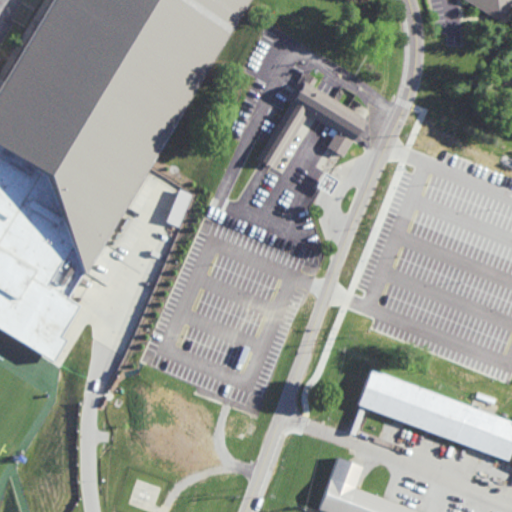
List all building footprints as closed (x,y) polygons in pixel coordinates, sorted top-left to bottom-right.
[(50,0),(0,83),(0,149),(43,176),(64,228),(81,271),(82,275),(248,0),(50,0)] [(511,0),(500,21),(464,0),(511,0)] [(255,158),(273,169),(307,114),(336,131),(327,147),(341,157),(364,118),(311,87),(316,79),(308,73),(255,158)] [(0,149),(43,176),(81,271),(65,298),(77,305),(58,336),(64,340),(51,361),(0,330),(0,149)] [(337,181),(323,172),(314,186),(327,195),(337,181)] [(511,444),(506,461),(357,407),(370,371),(511,422),(511,444)] [(330,511),(317,507),(338,453),(362,463),(354,485),(425,511),(330,511)]
